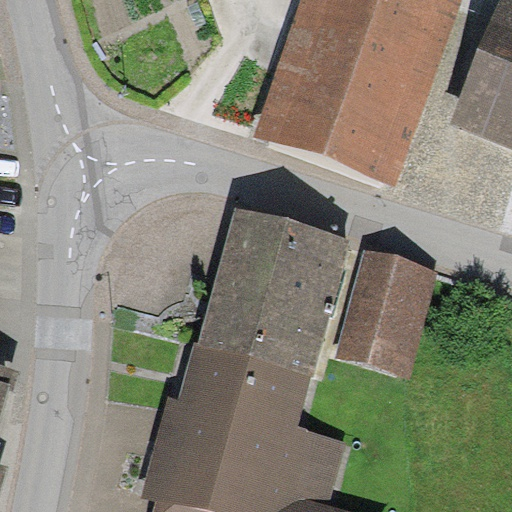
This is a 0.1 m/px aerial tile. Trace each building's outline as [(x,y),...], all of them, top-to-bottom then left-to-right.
[(456,0),(303,0),(253,146),(390,193),(456,0)] [(511,0),(496,0),(446,129),(511,154),(511,0)] [(230,214),(191,352),(307,385),(346,247),(230,214)] [(429,278),(363,258),(331,360),(397,381),(429,278)] [(307,385),(191,352),(144,511),(325,511),(322,511),(340,446),(293,433),(307,385)] [(0,423),(12,378),(0,375),(0,423)]
